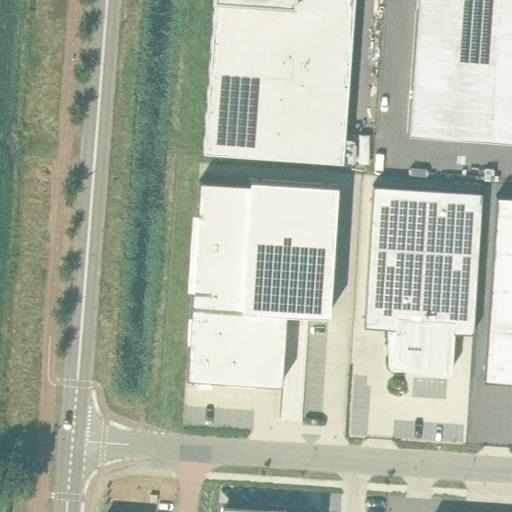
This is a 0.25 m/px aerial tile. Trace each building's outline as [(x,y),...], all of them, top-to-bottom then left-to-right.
[(213,0),(203,152),(342,162),(353,0),(213,0)] [(511,0),(417,0),(408,133),(511,140),(511,0)] [(195,228),(188,351),(191,351),(189,375),(221,377),(221,380),(281,384),(285,312),(328,315),(336,185),(249,179),(249,184),(199,181),(195,228)] [(372,185),(363,326),(386,328),(390,370),(450,368),(451,346),(452,332),(472,333),(481,192),(372,185)] [(511,196),(495,195),(483,380),(511,382),(511,196)]
